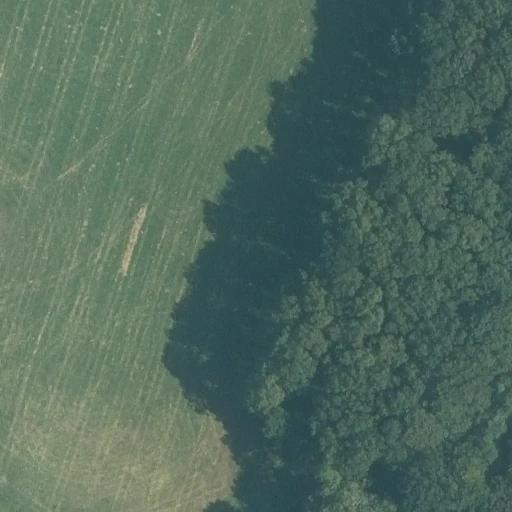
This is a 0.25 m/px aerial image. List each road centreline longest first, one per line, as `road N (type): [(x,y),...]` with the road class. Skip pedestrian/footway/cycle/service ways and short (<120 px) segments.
road 1 (track): [(439,0),(265,381),(261,400),(302,472),(306,511)]
road 2 (track): [(316,511),(407,459),(511,360)]
